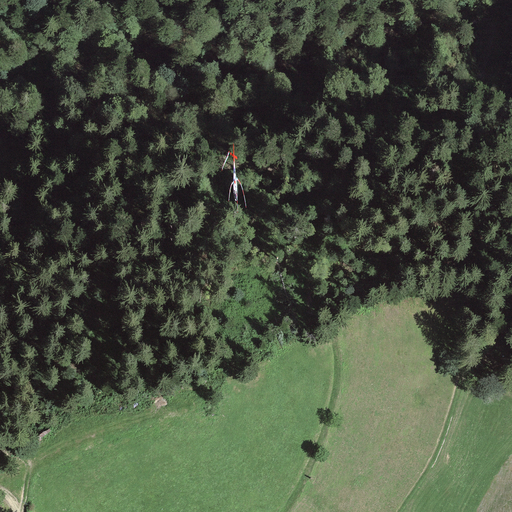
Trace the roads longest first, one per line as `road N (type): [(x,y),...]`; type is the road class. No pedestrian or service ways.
road 1 (track): [(400,511),(445,433),(462,373),(455,275),(421,213),(358,180),(136,143),(81,144),(0,167)]
road 2 (track): [(282,511),(313,463),(337,384),(328,317),(318,300),(299,286),(173,254),(114,252),(0,266)]
